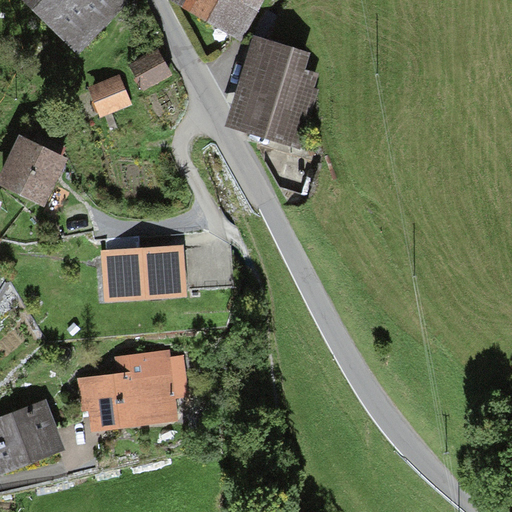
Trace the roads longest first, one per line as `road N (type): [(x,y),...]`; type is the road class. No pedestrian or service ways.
road 1 (tertiary): [(156,0),(368,393),(435,474),(481,511)]
road 2 (track): [(310,511),(298,497),(261,285),(246,245)]
